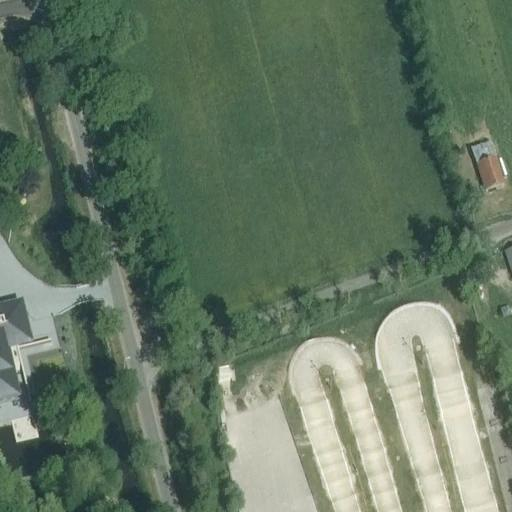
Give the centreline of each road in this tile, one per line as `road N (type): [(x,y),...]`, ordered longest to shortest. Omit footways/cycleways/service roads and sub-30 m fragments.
road 1 (unclassified): [(138,366),(511,231)]
road 2 (unclassified): [(138,366),(45,0)]
road 3 (unclassified): [(171,511),(138,366)]
